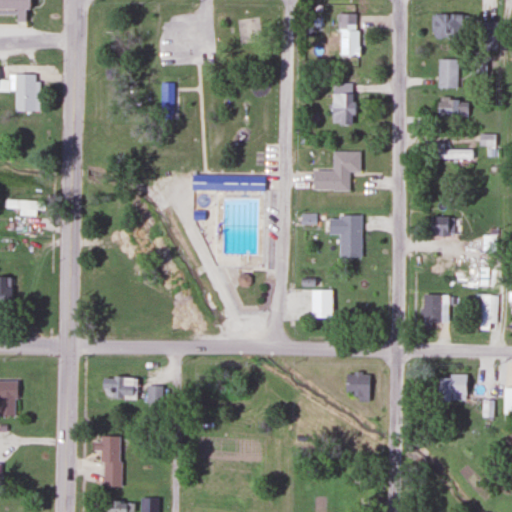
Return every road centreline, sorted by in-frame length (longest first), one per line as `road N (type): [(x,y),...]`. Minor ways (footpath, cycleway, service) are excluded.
road 1 (primary): [(62,511),(70,0)]
road 2 (residential): [(392,511),(398,0)]
road 3 (residential): [(0,345),(396,348)]
road 4 (residential): [(278,348),(287,0)]
